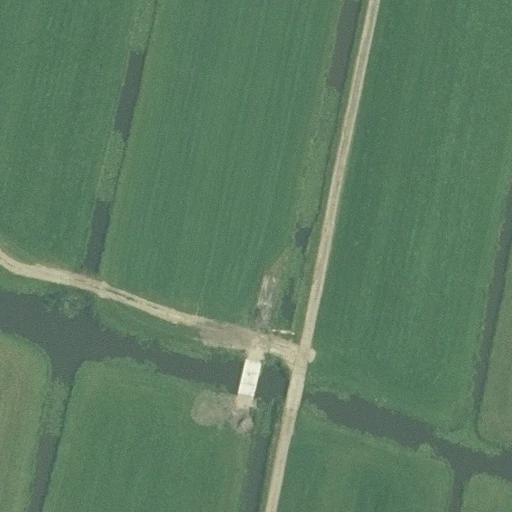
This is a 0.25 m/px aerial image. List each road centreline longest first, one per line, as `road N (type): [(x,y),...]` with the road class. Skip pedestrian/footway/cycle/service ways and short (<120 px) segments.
road 1 (track): [(270,511),(377,0)]
road 2 (track): [(302,353),(0,262)]
road 3 (track): [(132,511),(239,421),(245,396)]
